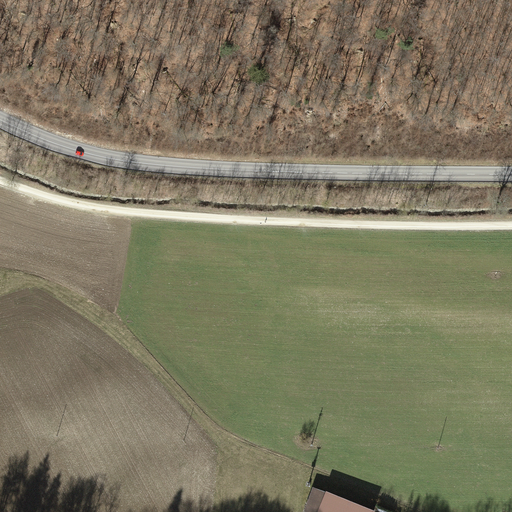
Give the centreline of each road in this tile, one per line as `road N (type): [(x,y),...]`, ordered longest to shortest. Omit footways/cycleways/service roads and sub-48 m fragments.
road 1 (tertiary): [(511,174),(185,167),(84,151),(0,118)]
road 2 (track): [(0,180),(55,199),(137,211),(511,225)]
